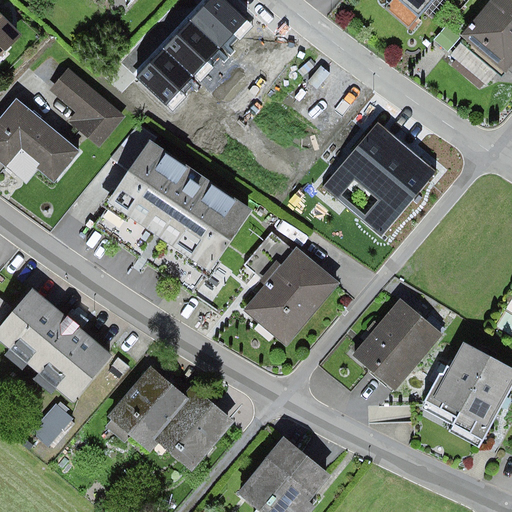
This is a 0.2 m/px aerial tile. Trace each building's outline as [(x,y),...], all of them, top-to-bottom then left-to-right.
[(113,0),(127,12),(137,0),(113,0)] [(224,0),(210,0),(136,77),(165,104),(246,20),(224,0)] [(394,0),(386,8),(409,29),(433,0),(394,0)] [(511,69),(511,0),(492,0),(462,36),(508,75),(511,69)] [(0,18),(0,63),(23,41),(0,18)] [(450,34),(441,45),(451,53),(460,42),(450,34)] [(468,51),(456,65),(481,86),(493,72),(468,51)] [(68,77),(55,94),(83,116),(75,126),(104,148),(125,121),(68,77)] [(21,107),(0,132),(0,158),(28,181),(40,166),(59,182),(81,156),(21,107)] [(378,123),(322,188),(381,237),(436,172),(378,123)] [(160,140),(118,199),(219,269),(260,210),(160,140)] [(271,285),(248,311),(288,346),(338,288),(274,232),(247,264),(271,285)] [(36,287),(0,330),(0,341),(12,351),(7,357),(23,370),(28,364),(36,370),(77,321),(36,287)] [(0,300),(0,328),(17,309),(4,296),(0,300)] [(401,305),(355,359),(396,393),(442,339),(401,305)] [(77,321),(36,370),(43,374),(37,381),(54,395),(59,389),(76,404),(116,355),(77,321)] [(428,403),(460,419),(492,358),(466,345),(448,380),(441,377),(428,403)] [(460,419),(457,425),(486,441),(511,391),(511,368),(492,358),(460,419)] [(194,407),(156,375),(109,430),(128,447),(137,437),(155,452),(163,443),(194,407)] [(194,407),(163,443),(199,473),(237,430),(201,399),(194,407)] [(58,406),(32,431),(47,446),(73,421),(58,406)] [(292,447),(247,501),(261,511),(319,511),(315,508),(336,483),(292,447)]
